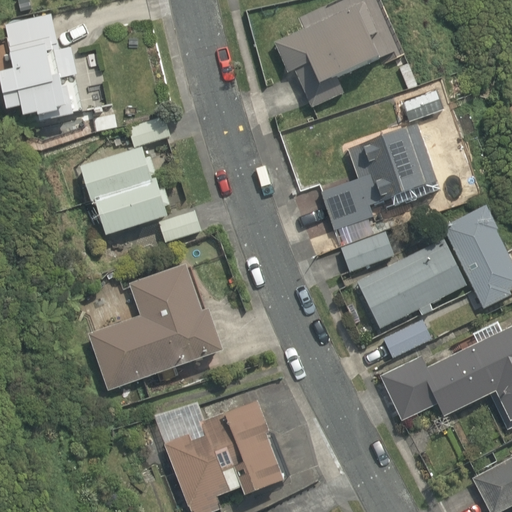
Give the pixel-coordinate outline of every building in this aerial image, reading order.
[(385,56),(360,0),(356,0),(266,39),(281,74),(286,71),(303,110),(344,92),(337,77),(385,56)] [(8,50),(0,50),(0,106),(10,105),(11,112),(53,105),(55,117),(83,112),(71,40),(54,43),(49,12),(3,20),(8,50)] [(401,102),(406,118),(347,139),(359,174),(318,189),(333,231),(373,216),(368,203),(379,199),(385,214),(434,196),(408,123),(443,111),(435,89),(401,102)] [(132,142),(74,161),(99,237),(153,220),(161,242),(200,229),(193,207),(182,210),(171,178),(183,174),(164,116),(127,128),(132,142)] [(504,283),(511,279),(511,258),(485,203),(439,226),(480,310),(510,296),(504,283)] [(381,230),(338,247),(348,270),(390,253),(381,230)] [(461,287),(435,235),(349,278),(373,327),(412,308),(417,317),(433,309),(430,302),(461,287)] [(104,390),(218,343),(181,252),(120,277),(134,312),(81,333),(104,390)] [(412,314),(376,330),(388,357),(424,342),(412,314)] [(422,350),(377,371),(401,420),(430,405),(435,416),(489,390),(502,416),(511,411),(511,319),(427,360),(422,350)] [(194,389),(148,407),(189,511),(216,511),(222,510),(215,492),(233,485),(236,492),(283,474),(252,394),(204,413),(194,389)] [(511,511),(511,446),(464,472),(485,511),(491,511),(510,502),(511,504),(511,511)]
